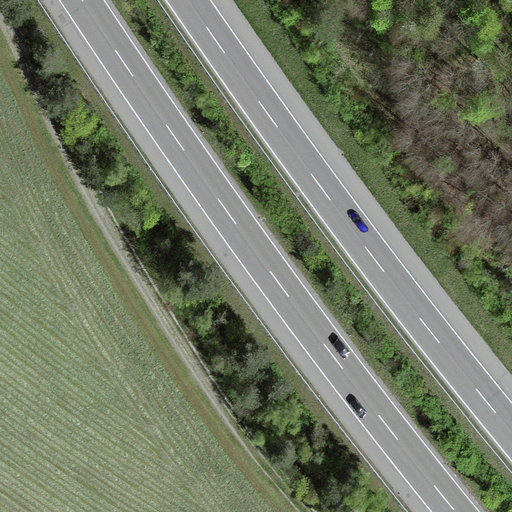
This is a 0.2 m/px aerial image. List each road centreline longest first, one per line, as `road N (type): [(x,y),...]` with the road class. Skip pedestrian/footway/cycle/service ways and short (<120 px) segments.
road 1 (motorway): [(81,0),(307,322),(455,511)]
road 2 (track): [(0,8),(79,175),(148,296),(304,511)]
road 3 (motorway): [(511,432),(378,264),(187,0)]
